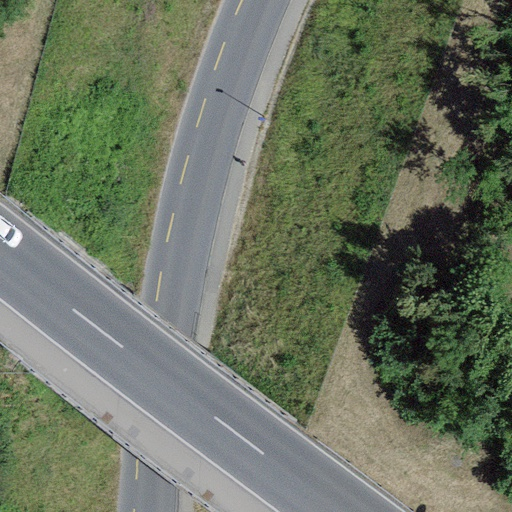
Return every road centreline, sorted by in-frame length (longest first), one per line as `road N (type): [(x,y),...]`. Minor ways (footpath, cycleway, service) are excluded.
road 1 (unclassified): [(153,511),(209,173),(271,0)]
road 2 (motorway): [(0,253),(339,511)]
